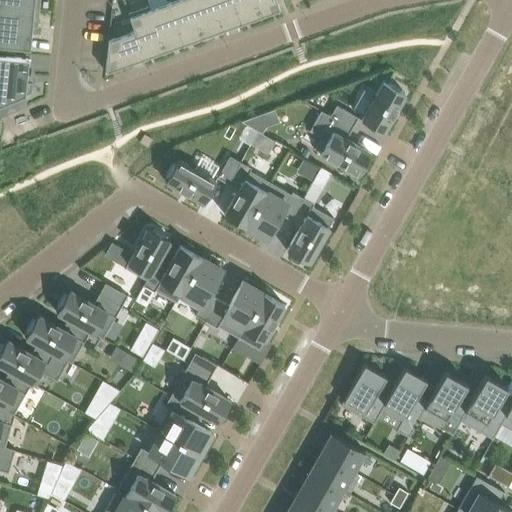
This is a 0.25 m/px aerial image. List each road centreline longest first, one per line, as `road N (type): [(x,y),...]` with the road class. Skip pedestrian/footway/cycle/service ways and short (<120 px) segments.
road 1 (residential): [(74,0),(66,82),(70,97),(84,103),(384,0)]
road 2 (residential): [(0,297),(135,195),(343,306)]
road 3 (residential): [(343,306),(511,6)]
road 4 (residential): [(224,511),(343,306)]
road 5 (residential): [(343,306),(389,330),(511,341)]
